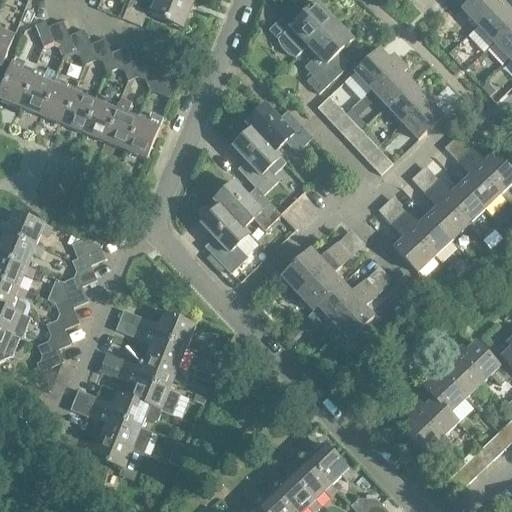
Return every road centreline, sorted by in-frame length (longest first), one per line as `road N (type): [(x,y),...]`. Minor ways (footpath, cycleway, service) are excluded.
road 1 (residential): [(415,511),(227,311)]
road 2 (residential): [(46,437),(123,239),(152,222)]
road 3 (residential): [(152,222),(245,0)]
road 4 (residential): [(227,311),(340,203)]
road 5 (residential): [(163,47),(48,0)]
road 6 (residential): [(366,177),(378,189),(456,119)]
